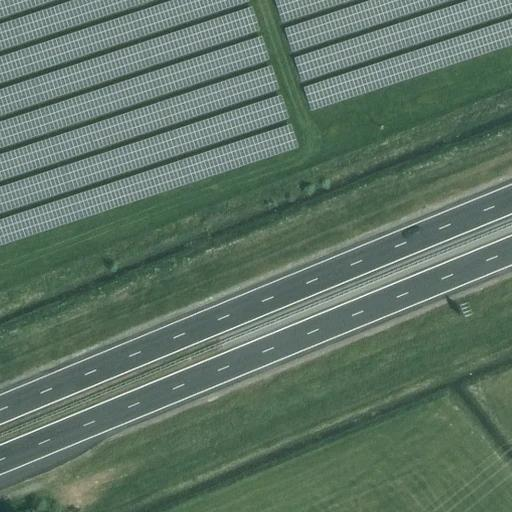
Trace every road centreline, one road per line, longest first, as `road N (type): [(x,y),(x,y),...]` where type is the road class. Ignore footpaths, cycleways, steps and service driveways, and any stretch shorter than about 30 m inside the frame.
road 1 (trunk): [(511,202),(0,412)]
road 2 (trunk): [(0,462),(511,252)]
